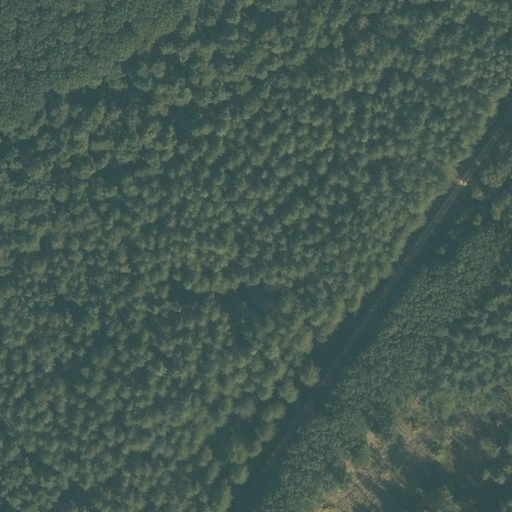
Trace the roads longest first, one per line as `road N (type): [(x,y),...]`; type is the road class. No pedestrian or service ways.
road 1 (track): [(238,511),(511,110)]
road 2 (track): [(50,511),(382,275),(404,268)]
road 3 (track): [(372,0),(511,110)]
road 4 (track): [(0,407),(135,511)]
